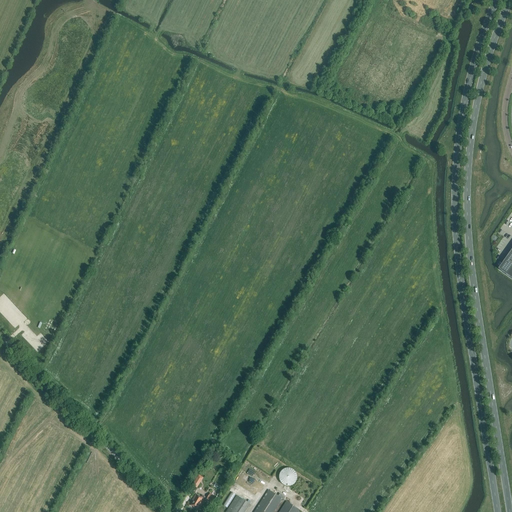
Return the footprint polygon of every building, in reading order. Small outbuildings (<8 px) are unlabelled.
[(511,252),(500,270),(511,278),(511,252)] [(294,470),(293,469),(292,469),(291,468),(289,468),(288,468),(286,468),(285,468),(284,469),(283,469),(282,470),(281,471),(280,472),(279,474),(279,475),(279,476),(279,478),(279,479),(280,480),(280,482),(281,483),(282,484),(283,485),(284,485),(285,486),(287,486),(288,486),(290,486),(291,486),(292,485),(293,484),(294,483),(295,482),(296,481),(297,480),(297,479),(297,477),(297,476),(297,475),(296,473),(296,472),(295,471),(294,470)] [(199,474),(192,486),(197,489),(204,477),(199,474)] [(213,503),(218,494),(212,490),(211,493),(210,493),(207,499),(213,503)] [(298,511),(300,510),(286,502),(279,511),(273,511),(282,499),(268,490),(254,511),(298,511)] [(200,505),(204,499),(205,497),(202,495),(201,497),(195,494),(192,500),(193,501),(191,505),(197,509),(199,504),(200,505)] [(237,496),(226,511),(244,511),(249,504),(237,496)]
